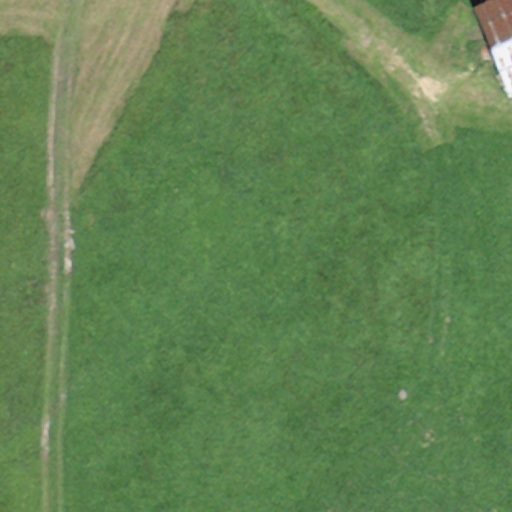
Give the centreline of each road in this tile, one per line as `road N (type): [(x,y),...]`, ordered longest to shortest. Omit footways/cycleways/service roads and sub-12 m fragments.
road 1 (track): [(63,0),(46,47),(57,511)]
road 2 (track): [(481,123),(419,102),(320,0)]
